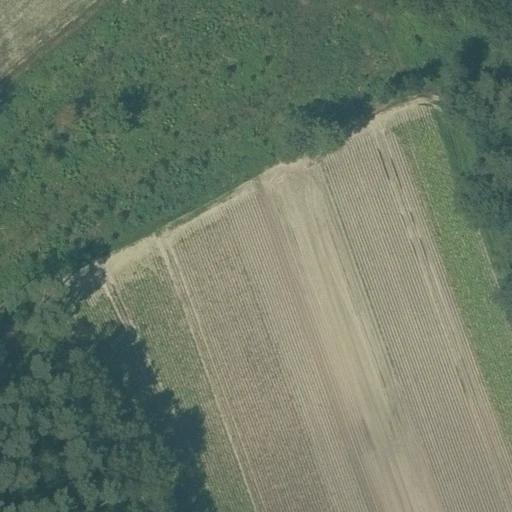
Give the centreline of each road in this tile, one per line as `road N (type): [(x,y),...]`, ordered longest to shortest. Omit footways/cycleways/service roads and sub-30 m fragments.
road 1 (track): [(445,86),(511,269)]
road 2 (track): [(102,0),(0,97)]
